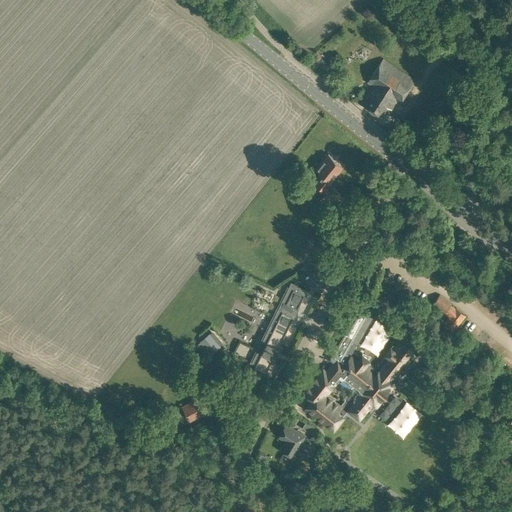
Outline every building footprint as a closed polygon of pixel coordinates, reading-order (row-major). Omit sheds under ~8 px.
[(361,103),(383,117),(389,107),(391,109),(396,101),(400,103),(414,81),(388,63),(371,52),(366,61),(376,68),(368,82),(372,85),(361,103)] [(314,181),(325,191),(332,182),(331,181),(343,166),(328,153),(327,155),(326,154),(322,159),(323,160),(316,169),(321,173),(314,181)] [(335,240),(326,255),(332,259),(341,244),(335,240)] [(326,268),(330,262),(324,258),(320,264),(326,268)] [(286,303),(297,308),(304,294),(293,288),(286,303)] [(443,323),(453,332),(457,327),(466,316),(451,304),(452,304),(440,294),(432,304),(444,314),(445,313),(449,316),(443,323)] [(393,348),(391,347),(385,354),(386,355),(375,369),(373,367),(375,364),(372,362),(370,364),(353,351),(357,344),(357,345),(374,315),(359,307),(330,359),(334,362),(327,372),(323,369),(304,393),(312,399),(306,407),(333,429),(343,416),(348,410),(360,419),(378,395),(402,366),(400,365),(417,343),(405,333),(405,334),(393,348)] [(255,367),(266,372),(293,317),(282,311),(255,367)] [(220,346),(209,333),(199,341),(210,354),(220,346)] [(219,389),(224,396),(229,393),(224,386),(219,389)] [(184,408),(190,420),(200,414),(201,415),(209,411),(200,395),(192,399),(193,400),(194,402),(184,408)] [(302,427),(312,434),(316,428),(306,421),(302,427)] [(281,449),(293,456),(305,435),(286,424),(279,436),(286,440),(281,449)] [(314,435),(309,439),(318,449),(322,445),(314,435)]
